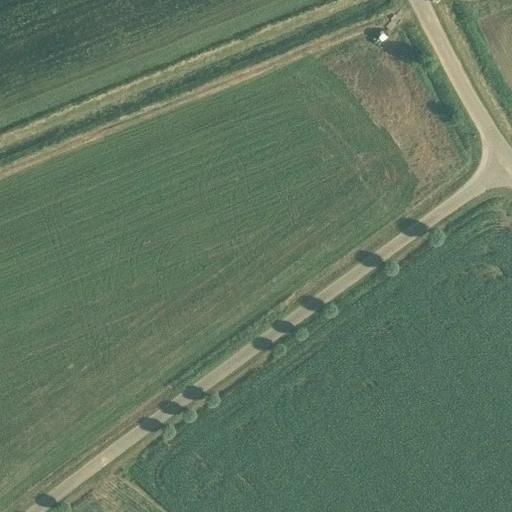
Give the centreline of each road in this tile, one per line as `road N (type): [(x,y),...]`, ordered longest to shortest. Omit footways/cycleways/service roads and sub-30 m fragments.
road 1 (unclassified): [(34,511),(507,162)]
road 2 (unclassified): [(507,162),(418,0)]
